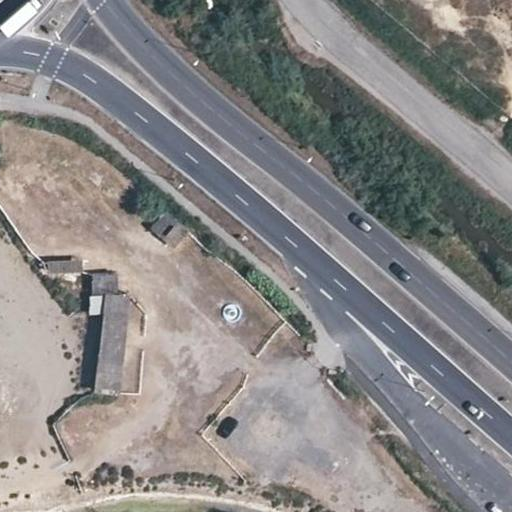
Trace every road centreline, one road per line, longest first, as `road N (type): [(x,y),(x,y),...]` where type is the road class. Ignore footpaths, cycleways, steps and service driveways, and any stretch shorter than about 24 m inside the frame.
road 1 (primary): [(0,47),(52,60),(124,105),(511,435)]
road 2 (primary): [(511,365),(229,126),(104,0)]
road 3 (residential): [(511,175),(308,0)]
